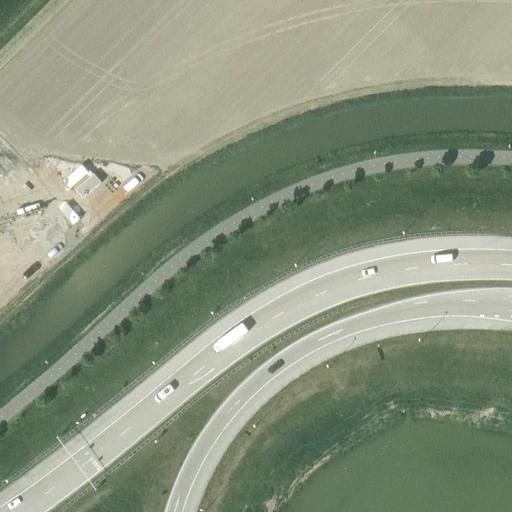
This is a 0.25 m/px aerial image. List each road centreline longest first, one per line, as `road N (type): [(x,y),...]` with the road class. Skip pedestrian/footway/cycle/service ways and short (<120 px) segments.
road 1 (motorway): [(511,265),(404,269),(299,302),(235,342),(17,511)]
road 2 (motorway): [(172,511),(215,425),(288,356),(388,315),(511,308)]
